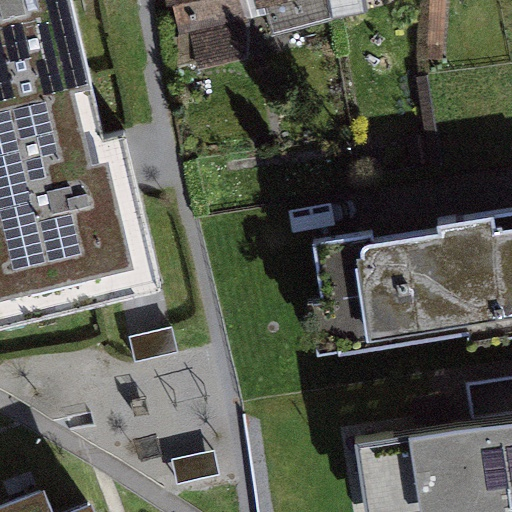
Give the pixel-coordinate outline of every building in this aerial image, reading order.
[(0,0),(0,318),(150,284),(118,147),(101,151),(65,0),(0,0)] [(245,52),(237,16),(305,0),(175,0),(190,64),(245,52)] [(511,211),(496,214),(440,223),(442,231),(375,242),(373,230),(314,240),(332,351),(511,321),(511,211)] [(511,423),(358,449),(368,511),(475,511),(511,506),(511,423)] [(49,511),(40,487),(0,501),(0,511),(91,511),(86,499),(50,511),(49,511)]
